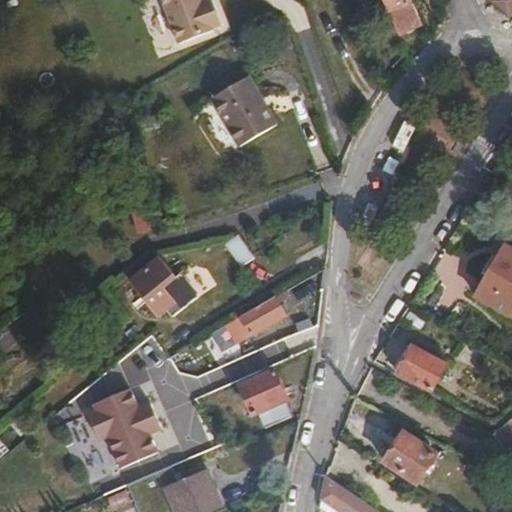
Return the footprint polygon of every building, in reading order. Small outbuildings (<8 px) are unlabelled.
[(160,0),(177,43),(220,26),(210,0),(160,0)] [(415,3),(414,0),(391,0),(396,11),(415,3)] [(511,10),(511,0),(495,0),(510,13),(511,10)] [(248,73),(211,93),(238,141),(275,121),(248,73)] [(511,308),(511,246),(508,244),(478,293),(510,312),(511,308)] [(180,305),(194,294),(164,251),(133,280),(157,310),(174,297),(180,305)] [(290,315),(279,295),(231,323),(242,342),(290,315)] [(398,369),(432,389),(447,362),(413,343),(398,369)] [(397,397),(406,382),(374,364),(367,380),(397,397)] [(263,429),(290,418),(284,400),(289,399),(279,371),(245,387),(254,415),(258,414),(263,429)] [(132,387),(91,404),(94,411),(86,414),(98,442),(106,439),(119,469),(158,452),(150,434),(161,430),(147,397),(137,401),(132,387)] [(0,458),(15,446),(2,430),(0,427),(0,458)] [(440,455),(407,433),(388,461),(420,484),(440,455)] [(184,511),(221,511),(233,508),(216,468),(173,485),(184,511)] [(384,511),(329,474),(324,498),(344,511),(384,511)] [(343,511),(344,511),(324,498),(323,507),(330,511),(343,511)]
